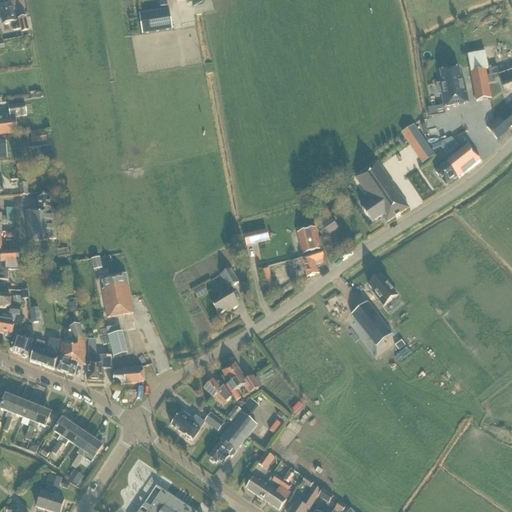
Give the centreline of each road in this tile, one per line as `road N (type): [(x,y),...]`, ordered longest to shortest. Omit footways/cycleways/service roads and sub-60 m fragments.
road 1 (unclassified): [(136,427),(172,381),(511,146)]
road 2 (tertiary): [(136,427),(101,402),(0,357)]
road 3 (tertiary): [(252,511),(136,427)]
